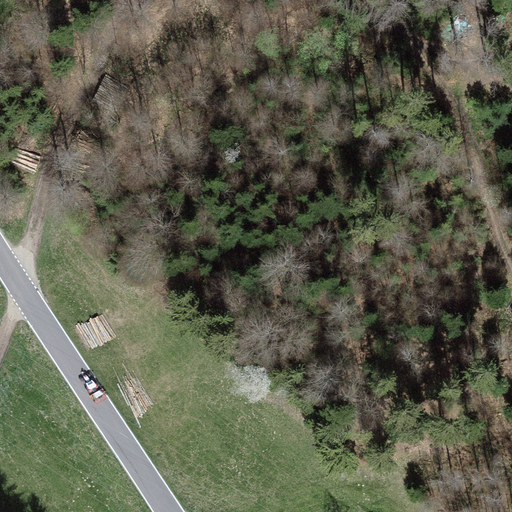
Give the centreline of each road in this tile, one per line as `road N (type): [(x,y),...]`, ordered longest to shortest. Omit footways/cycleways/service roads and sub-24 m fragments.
road 1 (track): [(0,335),(101,45),(129,0)]
road 2 (tertiary): [(0,254),(169,511)]
road 3 (track): [(361,0),(407,36),(511,216)]
